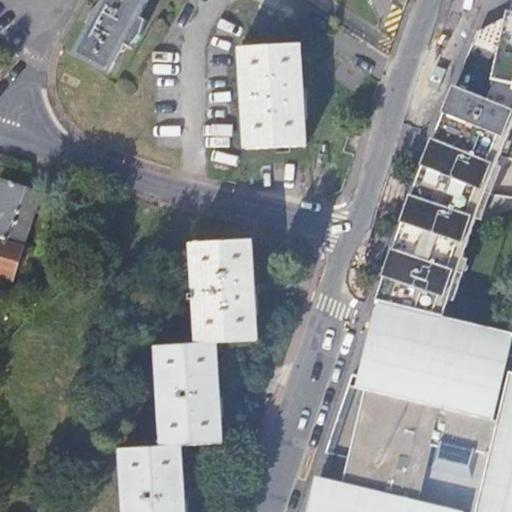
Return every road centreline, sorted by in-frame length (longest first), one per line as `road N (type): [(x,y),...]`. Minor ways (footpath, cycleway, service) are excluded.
road 1 (residential): [(6,119),(159,183),(358,237)]
road 2 (residential): [(262,511),(358,237)]
road 3 (residential): [(358,237),(425,42)]
